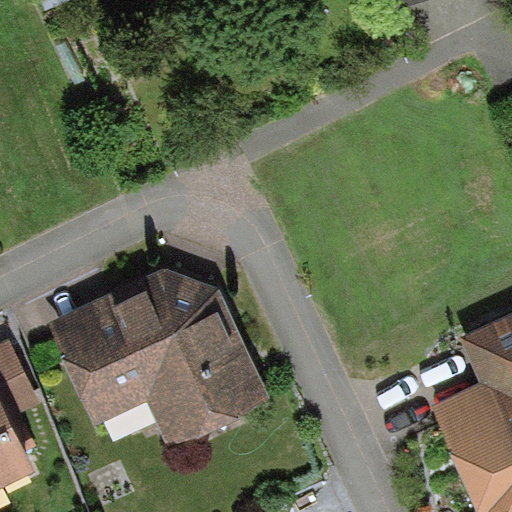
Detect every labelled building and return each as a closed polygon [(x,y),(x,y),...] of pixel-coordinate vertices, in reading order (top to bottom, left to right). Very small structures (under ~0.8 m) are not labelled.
[(192,266),(166,256),(48,310),(97,413),(146,391),(169,434),(268,385),(220,278),(192,266)] [(511,306),(463,328),(482,371),(511,357),(511,306)] [(0,334),(0,377),(14,407),(41,394),(10,330),(0,334)] [(511,357),(482,371),(434,394),(440,407),(482,500),(511,511),(511,357)] [(0,377),(0,469),(37,451),(14,407),(0,377)]
